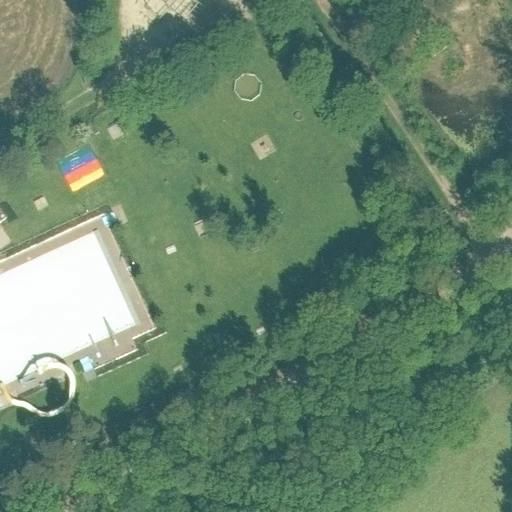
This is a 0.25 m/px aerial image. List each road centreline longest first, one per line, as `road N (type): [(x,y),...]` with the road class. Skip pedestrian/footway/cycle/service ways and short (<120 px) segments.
road 1 (unclassified): [(70,511),(423,305),(511,239)]
road 2 (track): [(493,253),(323,0)]
